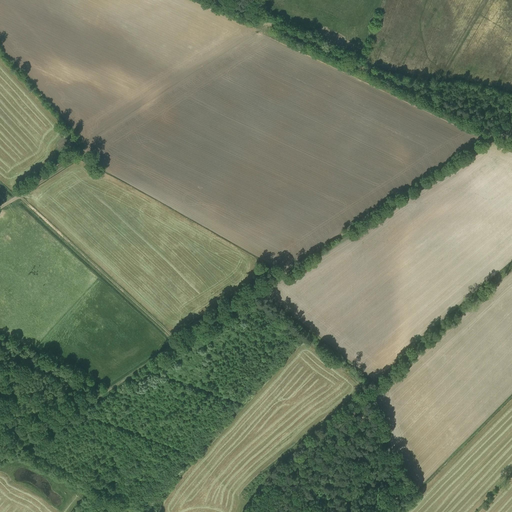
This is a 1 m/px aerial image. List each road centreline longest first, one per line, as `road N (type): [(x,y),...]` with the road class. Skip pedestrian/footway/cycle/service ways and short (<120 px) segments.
road 1 (track): [(0,465),(499,136)]
road 2 (track): [(212,0),(511,142)]
